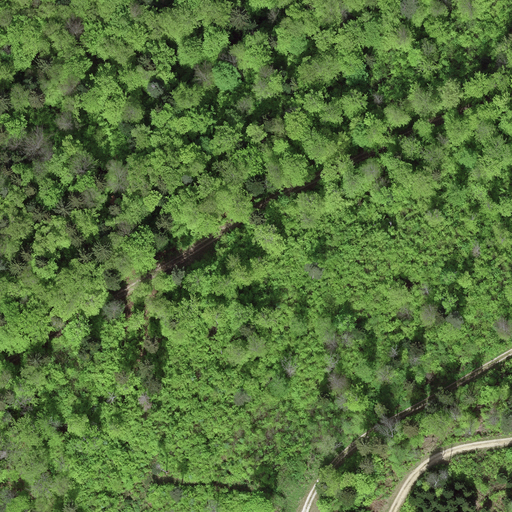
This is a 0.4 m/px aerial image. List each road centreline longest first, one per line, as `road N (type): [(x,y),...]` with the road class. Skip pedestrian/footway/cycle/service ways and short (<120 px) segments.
road 1 (track): [(511,95),(322,176),(0,366)]
road 2 (track): [(511,352),(361,438),(334,462),(307,511)]
road 3 (track): [(391,511),(417,470),(441,453),(511,441)]
